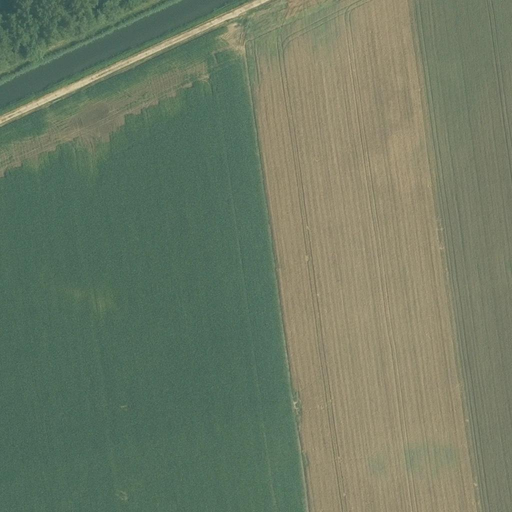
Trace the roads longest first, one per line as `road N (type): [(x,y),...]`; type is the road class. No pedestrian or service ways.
road 1 (track): [(0,119),(258,0)]
road 2 (track): [(162,0),(0,76)]
